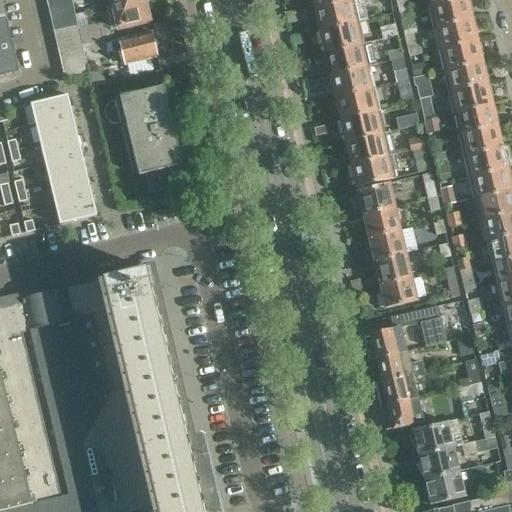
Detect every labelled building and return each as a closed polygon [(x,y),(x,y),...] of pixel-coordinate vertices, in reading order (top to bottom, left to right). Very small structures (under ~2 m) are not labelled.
[(114,16),(108,18),(109,21),(86,27),(85,19),(76,21),(77,25),(80,37),(82,45),(92,43),(102,40),(114,38),(112,29),(150,21),(148,10),(151,10),(148,0),(136,0),(111,6),(114,16)] [(348,0),(315,8),(315,10),(314,13),(315,20),(318,21),(320,30),(357,21),(369,19),(364,0),(348,0)] [(396,0),(400,15),(412,12),(409,0),(396,0)] [(453,0),(430,5),(435,27),(472,18),(470,10),(472,7),(470,1),(468,0),(453,0)] [(72,1),(48,7),(51,19),(75,13),(72,1)] [(75,13),(51,19),(54,31),(77,25),(76,21),(75,13)] [(384,39),(398,36),(393,15),(386,16),(389,27),(381,28),(384,39)] [(0,19),(0,76),(19,72),(13,49),(5,18),(0,19)] [(472,18),(435,27),(440,48),(477,40),(475,31),(477,29),(475,22),(472,21),(472,18)] [(357,21),(320,30),(321,33),(319,36),(320,42),(324,45),(326,53),(343,49),(344,49),(362,44),(357,21)] [(403,28),(405,36),(415,34),(419,33),(417,24),(403,28)] [(77,25),(54,31),(56,43),(80,37),(77,25)] [(110,42),(112,49),(116,64),(157,55),(156,51),(157,49),(157,45),(154,43),(151,33),(110,42)] [(415,34),(405,36),(410,58),(424,54),(421,45),(418,46),(415,34)] [(80,37),(56,43),(59,55),(83,49),(82,45),(80,37)] [(104,48),(103,44),(102,40),(92,43),(94,51),(104,48)] [(477,40),(440,48),(446,72),(483,62),(481,52),(482,50),(480,43),(477,41),(477,40)] [(371,42),(362,44),(344,49),(343,49),(326,53),(327,55),(325,58),(327,65),(329,66),(332,76),(348,73),(368,68),(376,66),(371,42)] [(83,49),(59,55),(62,67),(86,61),(83,49)] [(392,61),(404,58),(402,50),(390,53),(392,61)] [(396,84),(409,81),(404,59),(391,62),(396,84)] [(86,61),(62,67),(65,78),(89,72),(86,61)] [(483,62),(446,72),(451,92),(489,84),(488,83),(486,73),(488,71),(486,64),(483,62)] [(412,68),(415,79),(430,76),(427,65),(412,68)] [(348,73),(332,76),(332,77),(330,80),(332,87),(335,88),(337,98),(373,90),(368,68),(348,73)] [(415,79),(420,100),(430,97),(435,96),(430,76),(415,79)] [(414,104),(409,81),(396,84),(401,107),(414,104)] [(165,84),(116,96),(117,99),(111,100),(107,107),(105,113),(107,119),(111,123),(116,125),(122,124),(134,174),(139,173),(140,176),(146,175),(151,193),(194,183),(189,163),(185,164),(165,84)] [(489,84),(451,92),(456,114),(494,105),(493,104),(491,95),(493,92),(491,85),(489,84)] [(373,90),(337,98),(337,99),(336,102),(337,109),(340,111),(342,121),(378,112),(373,90)] [(69,95),(32,104),(37,124),(74,115),(69,95)] [(420,100),(425,122),(436,119),(430,97),(420,100)] [(494,105),(456,114),(461,135),(498,125),(496,116),(498,113),(496,106),(494,105)] [(11,121),(8,110),(0,112),(0,113),(2,123),(11,121)] [(378,112),(342,121),(343,121),(341,124),(343,131),(345,133),(347,143),(384,134),(378,112)] [(74,115),(37,124),(42,145),(79,137),(74,115)] [(407,129),(419,126),(417,116),(404,119),(407,129)] [(436,119),(425,122),(428,135),(443,132),(440,118),(436,119)] [(498,125),(461,135),(466,156),(504,147),(503,147),(501,138),(503,135),(501,128),(498,126),(498,125)] [(384,134),(347,143),(348,144),(346,147),(348,154),(350,155),(352,164),(389,156),(384,134)] [(79,137),(42,145),(46,164),(83,155),(79,137)] [(410,151),(412,151),(424,148),(422,138),(408,141),(410,151)] [(12,153),(21,151),(18,140),(10,142),(12,153)] [(504,147),(466,156),(471,177),(508,168),(506,159),(508,156),(506,149),(504,147)] [(424,148),(412,151),(415,164),(428,161),(425,148),(424,148)] [(15,163),(24,161),(21,151),(12,153),(15,163)] [(432,155),(434,163),(446,161),(444,152),(432,155)] [(0,164),(1,167),(9,165),(7,154),(0,155),(0,164)] [(83,155),(46,164),(51,185),(88,177),(83,155)] [(394,178),(389,156),(352,164),(353,166),(351,169),(353,176),(356,177),(358,187),(394,178)] [(508,168),(471,177),(476,198),(511,189),(511,185),(511,180),(511,177),(511,176),(511,170),(508,168)] [(436,196),(431,173),(421,175),(427,198),(436,196)] [(450,173),(437,176),(439,185),(452,182),(450,173)] [(88,177),(51,185),(56,205),(93,196),(88,177)] [(17,193),(25,191),(23,180),(14,182),(17,193)] [(0,186),(2,196),(11,194),(8,183),(0,185),(0,186)] [(390,183),(357,191),(362,214),(396,206),(391,187),(390,183)] [(441,190),(445,206),(458,203),(454,187),(441,190)] [(511,189),(476,198),(481,220),(511,212),(511,189)] [(19,203),(28,201),(25,191),(17,193),(19,203)] [(5,207),(13,205),(11,194),(2,196),(5,207)] [(93,196),(56,205),(61,225),(98,216),(93,196)] [(436,196),(427,198),(430,212),(440,211),(436,196)] [(396,206),(362,214),(368,238),(402,230),(396,206)] [(447,216),(450,227),(464,224),(461,212),(447,216)] [(511,212),(481,220),(486,242),(511,235),(511,212)] [(26,233),(35,231),(32,220),(24,223),(26,233)] [(12,237),(20,235),(18,224),(9,226),(12,237)] [(446,238),(442,224),(434,226),(437,240),(446,238)] [(402,230),(368,238),(374,262),(407,254),(402,230)] [(452,238),(455,249),(469,246),(466,234),(452,238)] [(511,235),(486,242),(491,263),(511,258),(511,235)] [(451,262),(448,248),(440,250),(443,264),(451,262)] [(407,254),(374,262),(379,285),(413,277),(407,254)] [(511,258),(491,263),(496,284),(511,280),(511,258)] [(459,264),(460,271),(471,268),(469,261),(459,264)] [(444,269),(447,283),(451,298),(459,296),(453,267),(444,269)] [(460,271),(465,291),(477,288),(472,268),(471,268),(460,271)] [(15,301),(0,304),(0,511),(204,511),(196,478),(188,440),(168,359),(147,269),(22,299),(68,495),(61,497),(15,301)] [(413,277),(379,285),(385,309),(419,301),(418,296),(417,296),(413,277)] [(511,280),(496,284),(501,305),(511,302),(511,280)] [(482,297),(467,301),(470,312),(485,309),(482,297)] [(511,302),(501,305),(506,326),(511,324),(511,302)] [(437,307),(391,318),(393,329),(401,327),(412,325),(412,326),(421,324),(426,347),(446,342),(437,307)] [(473,324),(475,333),(487,330),(485,321),(473,324)] [(511,324),(506,326),(511,347),(504,349),(479,355),(482,368),(498,364),(497,363),(511,359),(511,324)] [(365,336),(371,361),(408,352),(403,332),(401,327),(393,329),(365,336)] [(473,354),(469,336),(456,339),(460,357),(473,354)] [(408,352),(371,361),(376,384),(413,375),(408,352)] [(511,359),(497,363),(498,364),(501,375),(511,372),(511,359)] [(481,383),(476,360),(465,362),(471,385),(481,383)] [(413,375),(376,384),(382,407),(419,398),(413,375)] [(484,394),(481,383),(471,385),(457,389),(459,400),(484,394)] [(488,386),(493,407),(504,404),(499,384),(488,386)] [(419,398),(382,407),(387,430),(424,422),(423,417),(419,398)] [(504,404),(493,407),(495,416),(506,413),(504,404)] [(486,439),(494,437),(488,413),(480,415),(486,439)] [(454,447),(463,445),(457,420),(449,422),(414,430),(415,437),(411,438),(419,451),(420,455),(436,451),(454,447)] [(499,437),(502,450),(510,448),(507,436),(499,437)] [(486,439),(475,441),(477,452),(496,448),(494,437),(486,439)] [(436,451),(420,455),(421,462),(417,463),(425,476),(426,480),(442,476),(460,472),(457,456),(477,452),(475,441),(463,445),(454,447),(436,451)] [(510,448),(502,450),(504,458),(511,456),(511,448),(510,448)] [(481,467),(467,470),(470,480),(483,476),(481,467)] [(511,469),(507,470),(503,470),(505,484),(510,482),(511,483),(511,469)] [(460,472),(426,480),(427,486),(424,487),(430,499),(431,504),(466,496),(465,491),(460,472)] [(470,501),(472,511),(511,511),(511,504),(510,505),(507,493),(470,501)] [(472,511),(470,501),(423,511),(472,511)]
